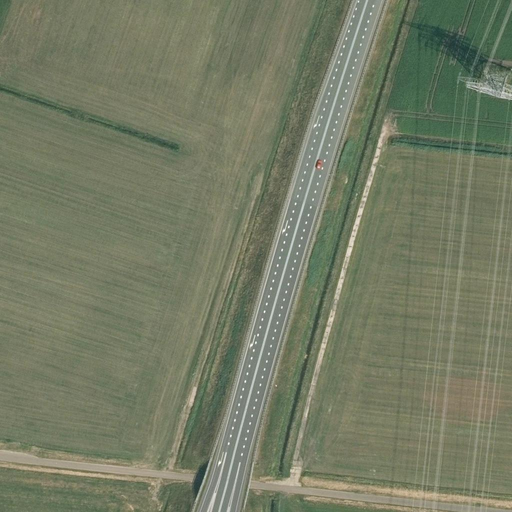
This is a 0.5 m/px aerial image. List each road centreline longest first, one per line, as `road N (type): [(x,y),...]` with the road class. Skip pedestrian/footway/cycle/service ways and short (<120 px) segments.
road 1 (trunk): [(232,459),(367,0)]
road 2 (unclassified): [(258,485),(0,455)]
road 3 (unclassified): [(258,485),(494,511)]
